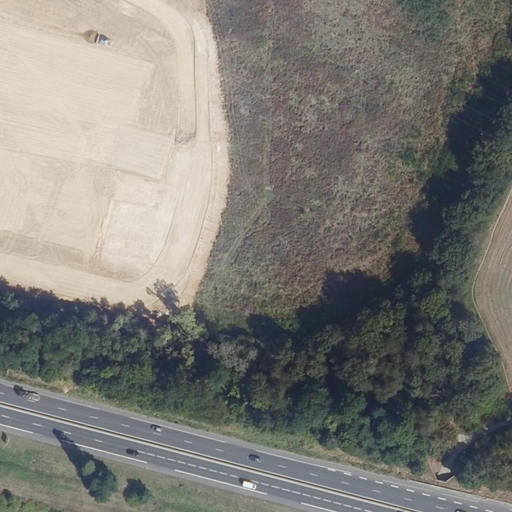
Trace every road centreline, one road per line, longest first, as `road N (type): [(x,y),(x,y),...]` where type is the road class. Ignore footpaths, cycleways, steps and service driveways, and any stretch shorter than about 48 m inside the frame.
road 1 (trunk): [(456,511),(0,391)]
road 2 (trunk): [(0,413),(375,511)]
